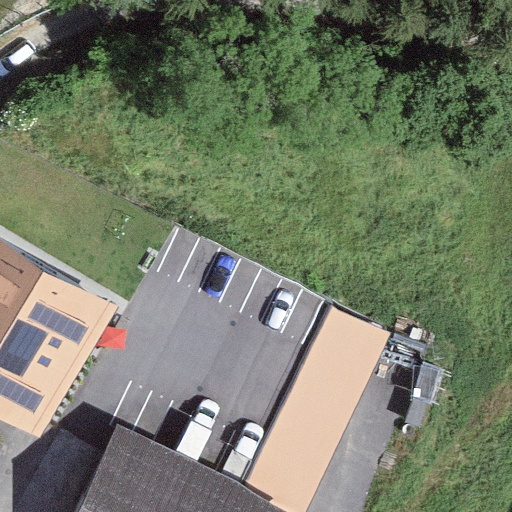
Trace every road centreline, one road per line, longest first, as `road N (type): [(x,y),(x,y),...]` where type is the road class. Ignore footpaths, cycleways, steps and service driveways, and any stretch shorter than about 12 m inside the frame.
road 1 (track): [(168,0),(511,41)]
road 2 (track): [(0,56),(20,36),(121,0)]
